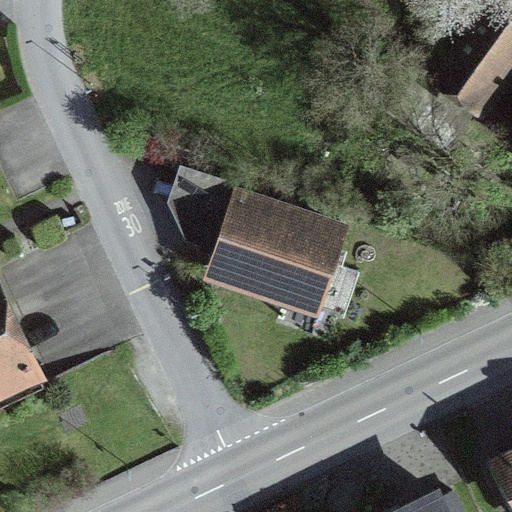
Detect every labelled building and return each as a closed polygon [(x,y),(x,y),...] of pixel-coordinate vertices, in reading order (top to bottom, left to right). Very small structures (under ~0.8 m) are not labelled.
[(418,66),(386,110),(442,151),(474,107),(470,104),(511,47),(511,16),(492,2),(436,78),(418,66)] [(334,229),(236,197),(211,274),(308,306),(334,229)] [(0,371),(24,361),(28,370),(31,368),(0,301),(0,371)] [(511,511),(511,454),(489,466),(511,511)] [(440,511),(432,495),(397,511),(440,511)]
